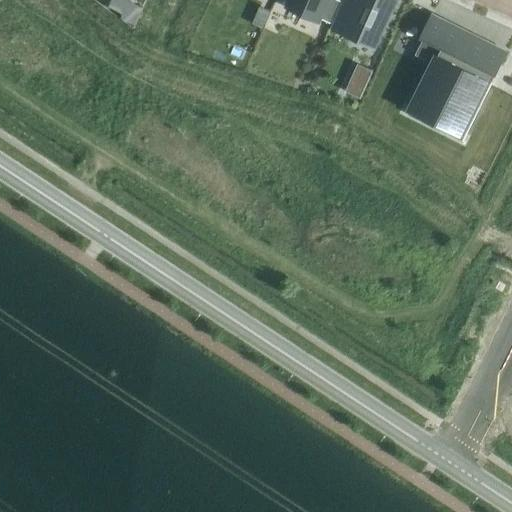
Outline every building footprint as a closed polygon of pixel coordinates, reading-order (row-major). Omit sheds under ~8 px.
[(128,0),(126,0),(119,17),(133,25),(142,6),(128,0)] [(288,0),(286,6),(319,21),(320,18),(331,23),(341,0),(288,0)] [(341,0),(331,25),(373,45),(393,0),(341,0)] [(434,60),(411,107),(464,132),(489,82),(487,81),(492,72),(494,73),(505,50),(472,34),(433,15),(424,35),(425,35),(417,52),(434,60)] [(359,64),(355,73),(368,79),(372,69),(359,64)]
